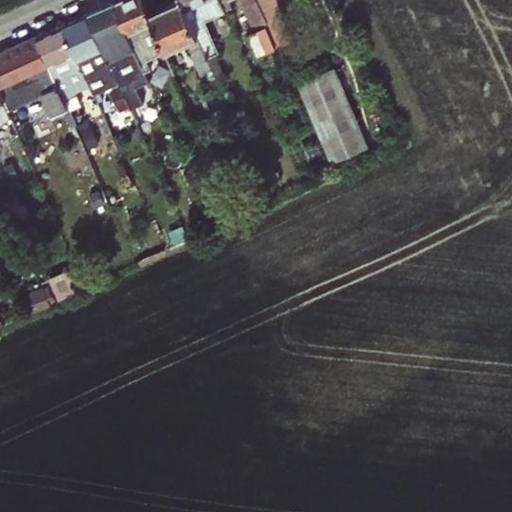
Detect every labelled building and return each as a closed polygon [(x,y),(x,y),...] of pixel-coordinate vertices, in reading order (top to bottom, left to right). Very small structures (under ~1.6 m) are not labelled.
[(142,0),(119,0),(114,2),(144,71),(149,68),(145,58),(165,49),(149,14),(142,0)] [(207,58),(181,0),(149,14),(165,49),(166,50),(186,42),(203,81),(214,74),(207,58)] [(219,0),(180,0),(181,0),(207,58),(216,54),(219,52),(205,20),(225,11),(219,0)] [(256,0),(240,0),(251,25),(246,27),(258,53),(277,45),(256,0)] [(256,0),(277,45),(281,54),(291,50),(275,15),(281,12),(275,0),(256,0)] [(114,2),(87,14),(113,71),(118,83),(129,107),(141,101),(131,77),(144,71),(114,2)] [(87,14),(62,25),(86,78),(88,83),(113,71),(87,14)] [(62,25),(37,37),(67,107),(75,125),(87,120),(71,85),(86,78),(62,25)] [(0,53),(0,84),(17,77),(24,93),(41,87),(53,113),(67,107),(37,37),(0,53)] [(216,54),(207,58),(214,74),(223,71),(216,54)] [(332,67),(300,82),(333,158),(366,145),(332,67)] [(129,107),(118,83),(111,86),(127,122),(135,119),(129,107)] [(0,120),(10,116),(0,93),(0,120)] [(35,101),(19,108),(27,125),(42,118),(35,101)] [(87,120),(75,125),(78,133),(90,128),(87,120)] [(93,134),(85,138),(89,149),(98,145),(93,134)] [(60,278),(52,282),(59,296),(66,292),(60,278)] [(57,300),(50,283),(44,286),(51,302),(57,300)] [(51,302),(44,286),(29,292),(36,309),(51,302)] [(29,292),(24,295),(31,312),(36,309),(29,292)]
